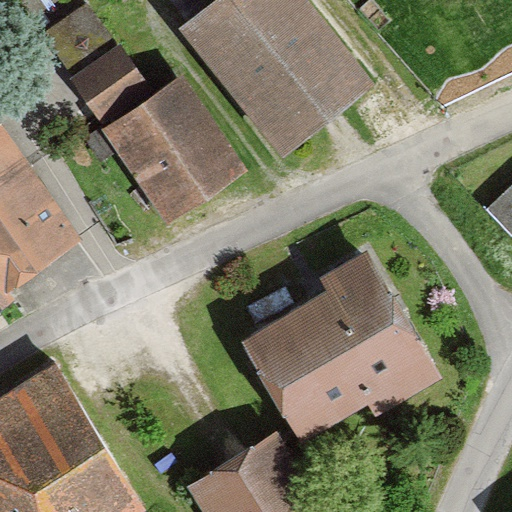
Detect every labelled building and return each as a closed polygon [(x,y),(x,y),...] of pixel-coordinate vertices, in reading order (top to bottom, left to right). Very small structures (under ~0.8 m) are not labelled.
[(123,47),(90,0),(89,0),(42,33),(75,80),(123,47)] [(364,85),(296,0),(225,0),(190,29),(285,148),(364,85)] [(158,97),(123,47),(75,80),(110,130),(158,97)] [(253,172),(187,77),(158,97),(110,130),(176,225),(253,172)] [(86,244),(2,128),(0,129),(0,318),(19,305),(13,296),(86,244)] [(511,186),(489,209),(511,233),(511,186)] [(449,381),(374,255),(328,282),(336,296),(250,346),(310,446),(376,407),(384,420),(449,381)] [(149,511),(60,367),(0,404),(0,511),(149,511)] [(326,511),(281,437),(194,489),(208,511),(326,511)]
